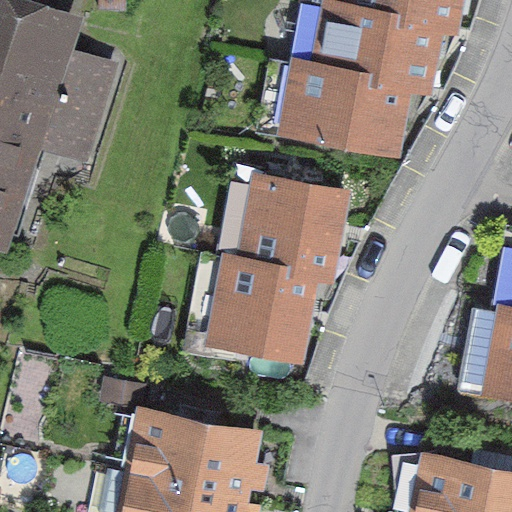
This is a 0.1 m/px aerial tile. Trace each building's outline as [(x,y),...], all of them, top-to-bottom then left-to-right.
[(75,9),(40,0),(0,0),(0,248),(3,249),(33,141),(78,154),(106,53),(66,41),(75,9)] [(402,76),(425,80),(438,9),(385,0),(308,0),(298,58),(402,76)] [(454,0),(385,0),(438,9),(451,15),(454,0)] [(258,133),(390,154),(402,76),(298,58),(270,54),(258,133)] [(334,182),(235,166),(222,251),(300,263),(320,267),(334,182)] [(197,336),(286,350),(300,263),(222,251),(211,249),(197,336)] [(511,260),(503,306),(511,307),(511,260)] [(486,304),(472,380),(511,387),(511,307),(503,306),(486,304)] [(142,406),(128,480),(241,505),(256,428),(142,406)] [(511,511),(511,475),(418,454),(404,511),(511,511)] [(128,480),(120,511),(239,511),(241,505),(128,480)]
